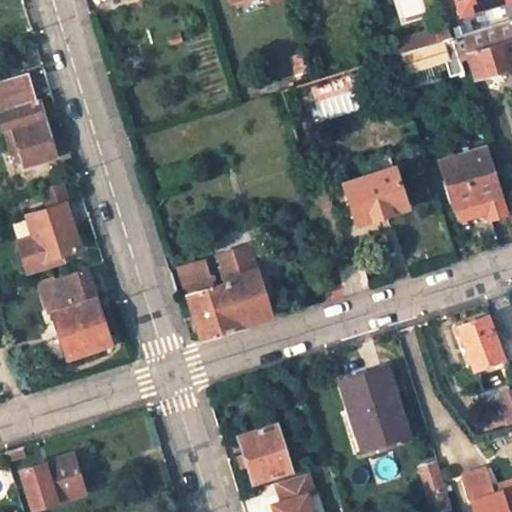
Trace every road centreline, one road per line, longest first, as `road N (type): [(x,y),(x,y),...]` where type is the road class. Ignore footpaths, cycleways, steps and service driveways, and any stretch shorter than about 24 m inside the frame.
road 1 (unclassified): [(53,0),(169,375)]
road 2 (residential): [(169,375),(511,268)]
road 3 (residential): [(0,426),(169,375)]
road 4 (unclassified): [(169,375),(212,511)]
